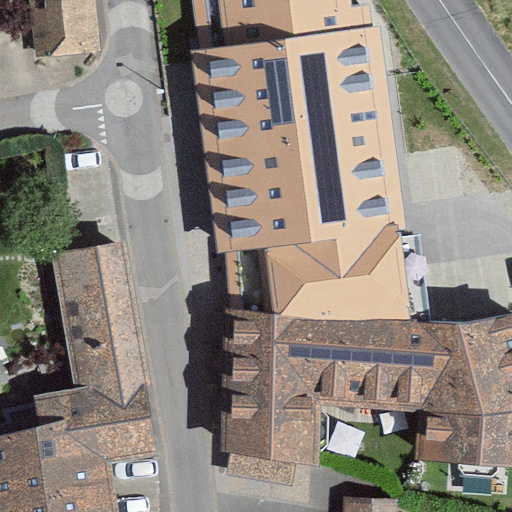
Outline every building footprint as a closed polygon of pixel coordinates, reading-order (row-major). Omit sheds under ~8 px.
[(13,0),(21,68),(104,58),(96,0),(13,0)] [(349,0),(192,0),(202,57),(370,32),(367,7),(350,5),(349,0)] [(202,57),(192,59),(218,254),(230,252),(393,230),(404,231),(379,31),(370,32),(202,57)] [(404,327),(393,230),(230,252),(235,315),(404,327)] [(119,248),(51,259),(72,391),(28,398),(34,434),(145,416),(119,248)] [(235,315),(219,314),(220,355),(221,442),(290,446),(322,451),(325,409),(422,420),(418,467),(511,468),(511,320),(451,330),(404,327),(235,315)] [(25,431),(0,434),(0,511),(121,511),(115,468),(150,463),(145,416),(34,434),(25,431)] [(447,511),(447,498),(333,497),(333,511),(447,511)]
